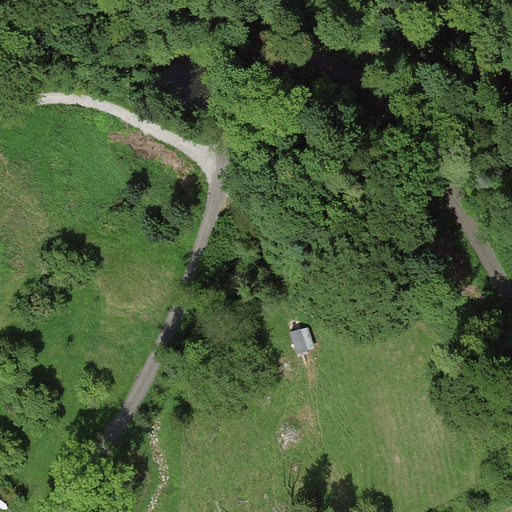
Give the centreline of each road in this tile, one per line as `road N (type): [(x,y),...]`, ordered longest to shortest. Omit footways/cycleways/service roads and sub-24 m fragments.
road 1 (track): [(511,308),(414,140),(379,96),(337,69),(287,68),(247,104),(222,179)]
road 2 (track): [(222,179),(202,256),(138,403),(66,511)]
road 3 (track): [(333,511),(295,296),(222,179)]
road 4 (track): [(0,115),(32,103),(92,103),(204,155),(222,179)]
